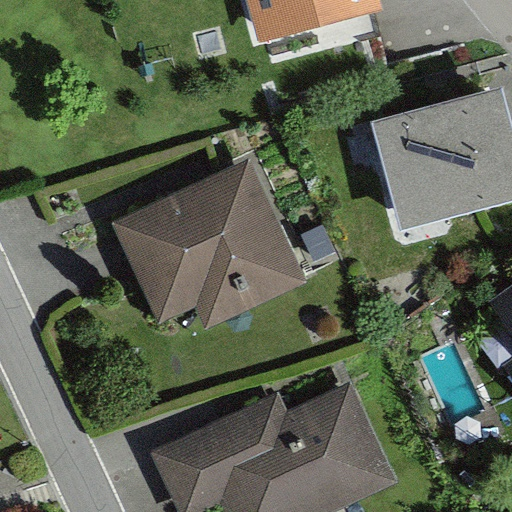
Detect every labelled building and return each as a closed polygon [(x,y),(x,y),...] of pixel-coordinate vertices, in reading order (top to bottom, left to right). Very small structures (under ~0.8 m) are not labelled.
[(379,0),(250,0),(264,51),(385,20),(379,0)] [(511,129),(504,99),(374,133),(403,248),(511,220),(511,129)] [(257,172),(121,231),(165,333),(203,316),(212,337),(311,294),(257,172)] [(327,232),(303,242),(314,269),(338,258),(327,232)] [(511,296),(494,309),(511,334),(511,368),(506,373),(511,381),(511,296)] [(282,400),(153,458),(177,511),(364,511),(397,497),(350,394),(291,421),(282,400)]
